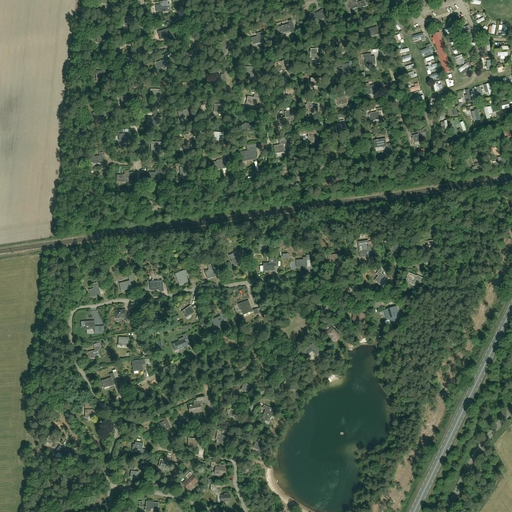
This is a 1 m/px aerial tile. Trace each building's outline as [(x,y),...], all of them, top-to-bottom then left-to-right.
[(349,8),(358,5),(356,0),(350,0),(347,1),(347,2),(346,2),(347,4),(347,3),(349,8)] [(157,13),(167,11),(170,11),(169,4),(168,5),(167,1),(160,2),(160,5),(156,6),(157,13)] [(316,14),(315,11),(310,14),(314,21),(318,19),(319,21),(327,16),(323,10),(316,14)] [(123,18),(123,21),(120,22),(121,27),(126,27),(126,24),(133,23),(132,17),(123,18)] [(282,34),(291,31),(292,33),(296,32),(292,20),(289,21),(290,24),(284,26),(282,26),(280,27),(282,34)] [(370,37),(379,34),(377,27),(368,29),(370,37)] [(169,38),(168,37),(171,36),(169,29),(158,32),(160,40),(166,38),(166,39),(169,38)] [(256,46),(255,44),(262,42),(261,36),(263,35),(263,32),(257,34),(257,37),(251,38),(252,42),(251,43),(252,46),(256,46)] [(107,37),(100,36),(101,33),(95,33),(95,36),(97,36),(97,43),(106,43),(107,37)] [(451,71),(439,33),(433,35),(445,73),(451,71)] [(417,45),(424,43),(422,37),(415,39),(417,45)] [(351,46),(349,47),(348,39),(339,41),(339,44),(339,45),(340,48),(345,48),(345,51),(352,50),(351,46)] [(231,48),(232,49),(235,48),(233,44),(230,45),(228,40),(218,44),(220,48),(220,49),(220,50),(221,50),(221,52),(231,48)] [(191,60),(199,55),(195,49),(187,54),(187,55),(188,56),(191,60)] [(311,49),(311,52),(311,60),(315,60),(315,64),(320,64),(321,53),(322,53),(322,50),(311,49)] [(371,54),(363,54),(364,58),(365,58),(366,65),(375,64),(375,57),(371,57),(371,54)] [(157,70),(166,66),(169,65),(165,55),(162,56),(164,60),(155,64),(157,70)] [(435,56),(430,58),(431,60),(428,61),(430,65),(437,62),(435,56)] [(277,70),(288,69),(287,61),(276,62),(277,70)] [(349,75),(348,67),(350,67),(349,63),(342,65),(343,68),(339,69),(340,76),(342,76),(343,76),(344,76),(349,75)] [(469,66),(462,73),(465,77),(473,70),(469,66)] [(242,69),(246,69),(245,76),(243,76),(243,79),(248,80),(248,77),(253,77),(254,68),(242,67),(242,69)] [(105,82),(106,76),(106,72),(96,71),(96,75),(96,76),(96,82),(105,82)] [(222,74),(222,76),(215,76),(215,82),(217,82),(217,84),(225,84),(225,75),(222,74)] [(411,82),(420,80),(419,74),(410,76),(411,82)] [(194,82),(193,78),(188,79),(188,82),(182,83),(183,89),(193,88),(192,82),(194,82)] [(369,83),(364,85),(364,86),(365,88),(367,87),(368,94),(378,92),(376,85),(370,86),(369,83)] [(347,96),(345,96),(345,94),(342,94),(343,97),(337,98),(339,105),(348,104),(347,96)] [(247,97),(247,99),(246,104),(255,106),(257,99),(259,99),(260,96),(255,95),(254,98),(248,96),(248,98),(247,97)] [(224,113),(224,105),(227,106),(227,102),(222,102),(221,105),(215,105),(214,112),(224,113)] [(305,109),(308,109),(308,112),(318,113),(318,106),(312,105),(313,102),(307,102),(307,105),(306,105),(305,109)] [(382,111),(381,108),(376,109),(377,112),(370,114),(370,115),(369,116),(370,119),(371,119),(371,121),(381,119),(379,112),(382,111)] [(178,111),(179,119),(189,117),(187,109),(178,111)] [(94,122),(104,122),(104,115),(109,115),(109,112),(104,112),(102,112),(102,113),(95,113),(94,114),(93,120),(94,122)] [(162,115),(156,114),(156,118),(149,117),(148,125),(158,125),(158,118),(162,118),(162,115)] [(289,118),(286,118),(278,119),(278,120),(278,121),(279,121),(279,127),(290,125),(289,118)] [(345,124),(344,124),(344,121),(340,121),(340,124),(336,125),(337,133),(346,131),(345,124)] [(243,131),(252,133),(254,125),(244,123),(243,131)] [(423,129),(423,130),(418,131),(419,134),(413,136),(414,142),(424,140),(422,134),(424,133),(424,134),(428,133),(427,128),(423,129)] [(318,133),(315,133),(315,130),(312,130),(307,131),(307,129),(299,130),(299,134),(305,134),(308,134),(309,141),(318,141),(318,133)] [(187,138),(181,139),(183,147),(192,145),(190,137),(194,136),(194,133),(186,135),(187,138)] [(213,140),(223,141),(223,133),(214,133),(213,140)] [(119,141),(121,143),(130,143),(130,134),(121,134),(119,136),(119,141)] [(384,148),(384,150),(390,149),(389,144),(387,144),(386,139),(378,140),(377,140),(374,141),(375,148),(382,147),(384,148)] [(286,144),(285,141),(280,142),(281,145),(274,146),(275,154),(285,152),(283,144),(286,144)] [(151,142),(151,145),(151,153),(160,153),(161,145),(163,145),(163,142),(151,142)] [(242,153),(243,159),(253,158),(252,152),(257,151),(256,148),(256,145),(246,146),(247,151),(246,151),(246,152),(242,153)] [(99,153),(100,156),(90,158),(91,163),(93,163),(94,164),(103,162),(102,156),(105,155),(104,152),(99,153)] [(213,170),(223,169),(226,168),(225,160),(225,157),(222,157),(222,160),(217,160),(216,162),(212,163),(213,170)] [(190,174),(189,167),(189,164),(183,165),(184,167),(180,168),(181,175),(190,174)] [(159,173),(163,173),(164,173),(165,169),(163,169),(163,170),(155,170),(155,173),(149,173),(149,180),(159,180),(159,173)] [(129,176),(132,176),(133,173),(124,172),(124,176),(117,175),(116,182),(128,182),(129,176)] [(368,240),(358,242),(359,251),(360,257),(370,256),(369,253),(373,252),(372,245),(369,245),(368,240)] [(397,246),(388,247),(389,254),(399,252),(398,246),(401,245),(400,240),(397,241),(397,246)] [(420,250),(427,248),(427,252),(432,251),(432,247),(429,248),(429,246),(436,245),(435,240),(419,243),(420,250)] [(341,248),(338,248),(339,254),(328,256),(329,262),(340,261),(339,254),(342,253),(341,248)] [(243,262),(240,257),(243,255),(240,250),(238,252),(239,255),(235,258),(233,254),(229,256),(234,266),(243,262)] [(308,267),(307,260),(310,260),(310,255),(306,255),(306,258),(304,258),(304,260),(296,261),(297,268),(308,267)] [(269,263),(263,264),(263,271),(274,271),(274,267),(277,267),(277,262),(276,259),(276,258),(269,259),(269,263)] [(212,263),(214,269),(205,272),(208,279),(217,276),(215,270),(218,269),(216,261),(212,263)] [(187,270),(175,274),(179,285),(188,282),(186,275),(188,274),(187,270)] [(375,281),(378,283),(378,285),(379,286),(380,285),(386,278),(381,274),(383,272),(380,270),(377,274),(379,276),(375,281)] [(407,279),(412,281),(410,284),(416,286),(420,278),(409,273),(407,279)] [(131,289),(130,282),(133,282),(131,276),(128,277),(129,282),(120,284),(121,291),(131,289)] [(151,291),(160,290),(160,292),(163,292),(162,281),(149,282),(151,291)] [(100,282),(97,283),(92,284),(93,289),(89,290),(91,298),(101,295),(99,289),(101,288),(100,282)] [(244,315),(253,312),(248,301),(239,304),(244,315)] [(190,306),(182,312),(186,318),(195,312),(196,314),(199,312),(197,310),(200,309),(197,305),(195,306),(195,308),(193,310),(190,306)] [(387,320),(390,320),(391,323),(401,320),(397,307),(386,310),(387,312),(385,313),(387,320)] [(126,318),(126,320),(126,322),(129,322),(128,315),(126,315),(125,310),(115,311),(115,319),(126,318)] [(150,322),(160,320),(161,323),(164,322),(163,316),(160,317),(159,313),(149,315),(150,322)] [(364,324),(365,317),(364,317),(364,315),(354,313),(353,321),(356,322),(356,320),(361,321),(361,323),(364,324)] [(217,318),(211,320),(215,328),(217,327),(223,324),(222,321),(223,320),(220,315),(216,316),(217,318)] [(94,322),(85,322),(81,322),(81,328),(85,327),(85,330),(94,329),(94,333),(98,333),(98,327),(95,327),(94,322)] [(331,323),(322,331),(327,336),(329,334),(333,339),(336,336),(338,338),(340,337),(332,328),(334,326),(331,323)] [(178,340),(179,342),(173,345),(175,351),(186,346),(184,341),(187,340),(185,334),(182,335),(183,338),(178,340)] [(302,353),(307,360),(310,358),(308,356),(307,355),(313,350),(317,356),(321,353),(314,344),(304,351),(302,353)] [(99,356),(98,350),(100,350),(100,347),(94,348),(95,351),(88,352),(90,359),(99,356)] [(143,370),(142,365),(145,365),(144,360),(132,362),(133,372),(143,370)] [(112,379),(115,378),(113,374),(110,375),(111,378),(101,381),(103,386),(106,386),(107,388),(114,385),(112,379)] [(285,394),(292,385),(288,382),(290,380),(285,377),(284,379),(286,381),(279,389),(285,394)] [(252,387),(251,387),(244,384),(241,391),(245,392),(245,391),(250,393),(252,387)] [(201,411),(200,404),(203,404),(203,401),(199,401),(199,400),(194,401),(194,405),(188,406),(189,413),(201,411)] [(274,410),(269,408),(264,406),(263,409),(266,410),(261,419),(269,422),(274,410)] [(229,413),(228,416),(236,418),(238,412),(230,409),(230,410),(229,413)] [(170,427),(167,421),(166,419),(163,420),(164,422),(158,425),(161,431),(170,427)] [(198,447),(198,440),(201,440),(201,434),(198,434),(198,439),(188,439),(188,446),(198,447)] [(226,446),(228,437),(218,435),(217,440),(220,440),(219,445),(226,446)] [(253,448),(262,452),(264,446),(256,442),(253,448)] [(135,443),(135,445),(133,445),(133,449),(140,450),(139,453),(144,454),(144,450),(142,450),(143,444),(135,443)] [(66,451),(59,446),(56,452),(65,458),(69,453),(72,455),(73,452),(67,448),(66,451)] [(170,462),(171,463),(172,458),(171,458),(171,456),(167,455),(167,457),(165,457),(164,460),(160,459),(158,467),(168,469),(170,462)] [(225,468),(224,468),(224,466),(220,466),(220,467),(215,467),(215,475),(224,475),(225,468)] [(195,481),(190,477),(192,475),(190,473),(185,477),(187,479),(183,484),(187,489),(195,481)] [(63,480),(65,481),(64,486),(75,488),(76,482),(79,482),(79,479),(74,478),(74,481),(68,480),(69,477),(63,476),(63,480)] [(230,495),(229,495),(229,494),(224,494),(224,495),(220,495),(221,503),(230,502),(230,495)] [(159,504),(154,503),(147,502),(146,509),(146,511),(151,511),(151,509),(158,510),(159,504)]
